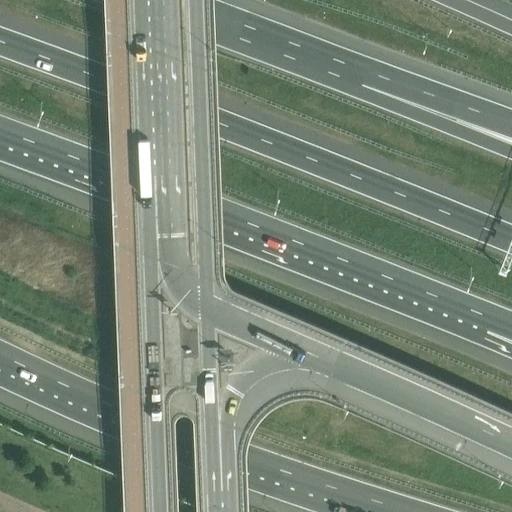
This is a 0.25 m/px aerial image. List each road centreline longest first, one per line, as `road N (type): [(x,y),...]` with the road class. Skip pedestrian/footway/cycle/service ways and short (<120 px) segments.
road 1 (motorway): [(511,233),(0,34)]
road 2 (motorway): [(0,136),(478,324)]
road 3 (motorway): [(0,365),(193,452),(383,511)]
road 4 (tertiary): [(163,154),(146,267),(158,511)]
road 5 (tertiary): [(206,303),(197,0)]
road 6 (motorway): [(350,77),(131,0)]
road 7 (motorway): [(324,354),(511,441)]
road 8 (motorway): [(511,147),(350,77)]
road 9 (motorway): [(511,129),(350,77)]
road 10 (motorway): [(163,154),(182,277),(206,303)]
road 11 (tertiary): [(152,0),(163,154)]
road 12 (motorway): [(212,421),(222,394),(248,365),(281,352),(324,354)]
road 13 (motorway): [(206,303),(324,354)]
